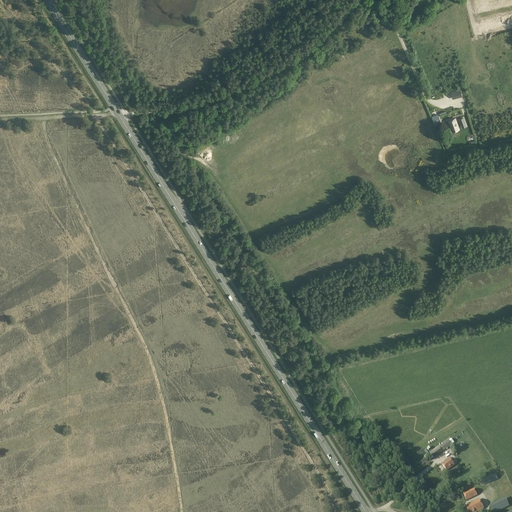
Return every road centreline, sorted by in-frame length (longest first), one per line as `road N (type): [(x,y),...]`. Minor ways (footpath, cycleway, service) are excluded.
road 1 (track): [(340,511),(95,116)]
road 2 (primary): [(364,511),(119,117)]
road 3 (track): [(181,511),(153,368),(52,152),(44,118)]
road 4 (track): [(127,114),(189,108),(299,60),(357,0)]
road 5 (track): [(96,112),(0,5)]
road 6 (primary): [(119,117),(46,0)]
